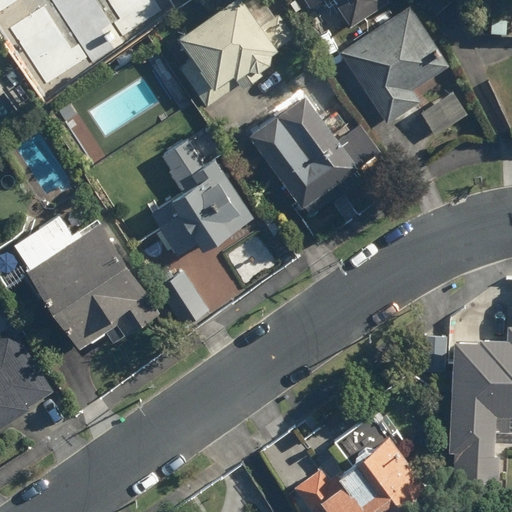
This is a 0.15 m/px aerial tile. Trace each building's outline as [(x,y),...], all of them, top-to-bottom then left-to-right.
[(103,0),(124,30),(155,9),(148,0),(103,0)] [(276,45),(295,32),(272,0),(233,0),(188,32),(223,82),(256,59),(262,67),(282,53),(276,45)] [(313,0),(315,3),(320,0),(340,0),(355,22),(388,0),(313,0)] [(453,62),(414,2),(346,46),(393,117),(426,95),(419,84),(453,62)] [(17,26),(53,80),(84,59),(48,5),(17,26)] [(346,134),(311,87),(255,129),(317,211),(347,189),(350,193),(371,177),(362,165),(389,144),(369,117),(346,134)] [(474,109),(459,87),(426,109),(440,131),(474,109)] [(190,191),(158,210),(184,252),(203,240),(208,249),(259,217),(221,155),(210,162),(192,133),(165,150),(190,191)] [(68,208),(0,251),(0,264),(10,281),(40,263),(88,338),(123,316),(132,330),(170,305),(112,214),(83,232),(68,208)] [(189,267),(164,285),(184,313),(209,296),(189,267)] [(16,321),(0,331),(0,423),(58,387),(16,321)] [(511,333),(460,331),(455,448),(462,448),(461,477),(499,478),(503,409),(511,409),(511,333)] [(303,476),(328,511),(396,511),(394,508),(431,482),(394,429),(371,445),(374,449),(340,473),(329,458),(303,476)]
